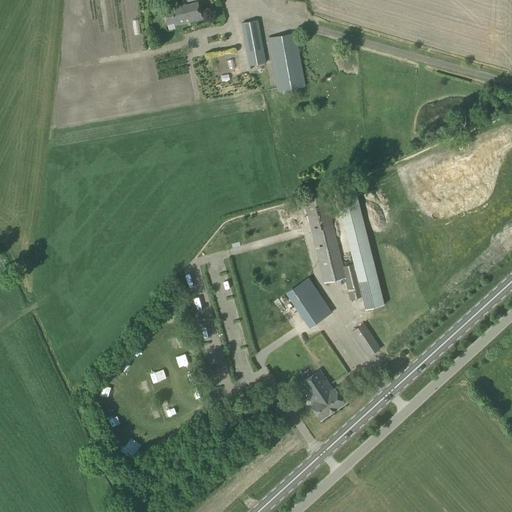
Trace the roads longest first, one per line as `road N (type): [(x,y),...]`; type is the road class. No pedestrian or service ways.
road 1 (primary): [(258,511),(511,282)]
road 2 (unclassified): [(511,314),(296,511)]
